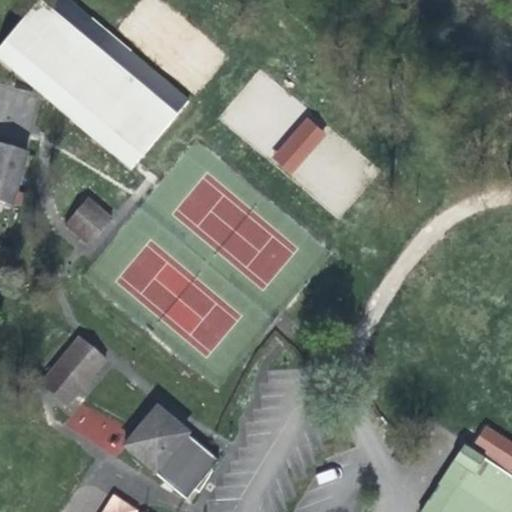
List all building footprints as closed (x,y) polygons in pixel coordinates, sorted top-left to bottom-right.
[(39,0),(0,46),(0,60),(50,103),(131,170),(189,100),(68,0),(39,0)] [(305,115),(271,159),(292,176),(326,132),(305,115)] [(0,203),(11,207),(26,153),(7,147),(2,161),(0,160),(0,203)] [(87,198),(64,225),(89,245),(112,219),(87,198)] [(79,337),(38,384),(66,408),(106,360),(79,337)] [(80,405),(67,429),(117,454),(129,430),(80,405)] [(157,408),(124,447),(186,499),(194,489),(197,492),(218,461),(157,408)] [(511,511),(511,477),(463,446),(420,511),(511,511)] [(134,511),(137,507),(108,493),(98,511),(134,511)]
